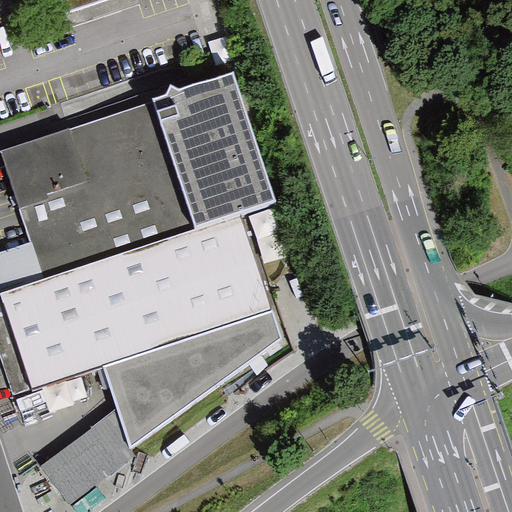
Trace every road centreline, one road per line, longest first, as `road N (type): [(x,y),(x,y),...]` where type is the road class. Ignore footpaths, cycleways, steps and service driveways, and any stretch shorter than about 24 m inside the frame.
road 1 (primary): [(286,0),(421,400)]
road 2 (primary): [(443,318),(336,0)]
road 3 (primary): [(421,400),(266,511)]
road 4 (primary): [(508,511),(463,378)]
